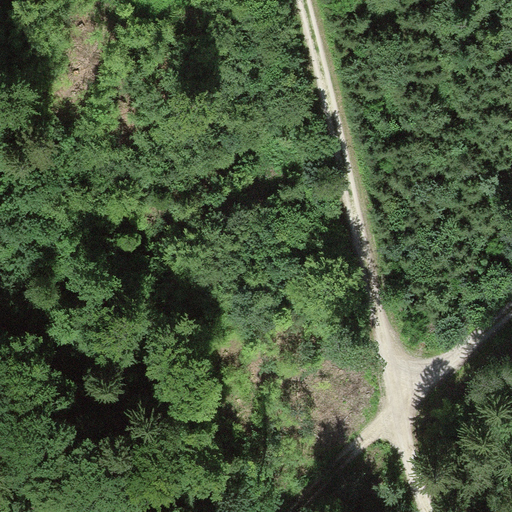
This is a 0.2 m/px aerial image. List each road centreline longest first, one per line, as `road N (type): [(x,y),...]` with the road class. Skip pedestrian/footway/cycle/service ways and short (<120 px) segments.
road 1 (track): [(426,511),(396,417),(299,0)]
road 2 (track): [(291,511),(511,321)]
